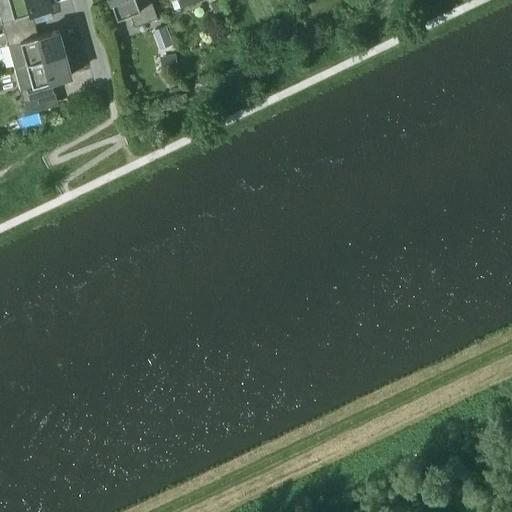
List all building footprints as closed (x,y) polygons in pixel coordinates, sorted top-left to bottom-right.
[(2,19),(5,32),(35,23),(32,11),(53,5),(51,0),(0,0),(0,11),(2,19)] [(111,0),(118,18),(130,13),(135,26),(158,17),(151,0),(111,0)] [(216,15),(228,10),(223,0),(218,0),(212,3),(216,15)] [(12,54),(15,66),(66,52),(59,30),(38,35),(35,23),(5,32),(11,54),(12,54)] [(15,66),(22,88),(21,89),(24,101),(55,93),(51,81),(72,75),(66,52),(15,66)] [(177,53),(160,56),(162,68),(178,66),(177,53)]
